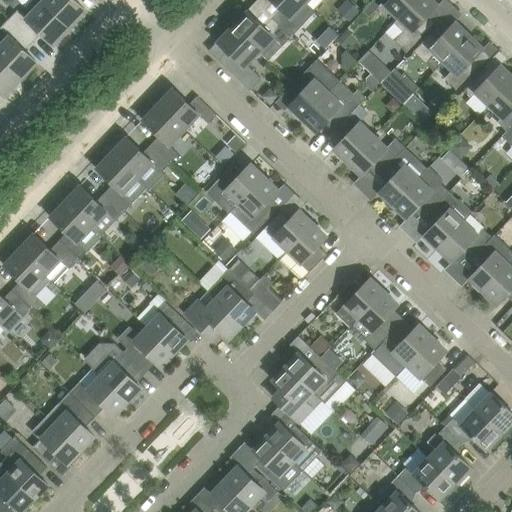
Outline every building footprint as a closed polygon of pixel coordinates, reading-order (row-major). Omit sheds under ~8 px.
[(43,0),(43,1),(71,28),(87,11),(75,0),(43,0)] [(272,0),(281,8),(272,17),(292,36),(301,27),(292,18),(309,0),(272,0)] [(358,10),(348,0),(339,10),(350,19),(358,10)] [(380,6),(373,0),(363,11),(370,17),(380,6)] [(379,0),(398,18),(399,19),(416,0),(379,0)] [(439,5),(433,0),(416,0),(399,19),(395,23),(404,31),(395,41),(407,52),(437,21),(430,14),(439,5)] [(54,45),(71,28),(43,1),(26,18),(18,10),(9,18),(29,37),(37,29),(54,45)] [(264,26),(248,10),(228,31),(242,43),(250,35),(264,48),(274,37),(283,45),(292,36),(272,17),(264,26)] [(9,36),(0,45),(0,58),(21,79),(38,62),(21,46),(29,37),(9,18),(1,28),(9,36)] [(435,71),(443,63),(470,35),(456,21),(447,31),(441,25),(415,52),(435,71)] [(357,38),(348,29),(337,39),(347,49),(357,38)] [(248,65),(260,52),(264,48),(250,35),(242,43),(228,31),(218,42),(228,51),(220,59),(218,57),(217,58),(226,66),(251,90),(262,78),(248,65)] [(452,71),(446,77),(445,78),(456,89),(481,63),(475,57),(484,48),(470,35),(443,63),(452,71)] [(0,91),(5,96),(21,79),(0,58),(0,91)] [(303,119),(340,80),(318,58),(316,60),(289,88),(298,96),(289,106),(303,119)] [(389,68),(379,59),(369,70),(379,79),(389,68)] [(486,68),(465,90),(472,97),(476,93),(489,105),(511,80),(511,74),(501,65),(492,74),(486,68)] [(392,71),(381,83),(390,91),(404,76),(395,68),(392,71)] [(334,131),(367,97),(358,89),(354,93),(340,80),(303,119),(317,132),(326,123),(334,131)] [(511,80),(489,105),(502,117),(498,122),(507,131),(502,136),(511,126),(511,80)] [(261,96),(271,105),(279,96),(270,87),(261,96)] [(200,115),(209,123),(218,114),(198,95),(190,104),(173,88),(172,89),(154,108),(167,121),(175,113),(189,126),(200,115)] [(374,135),(359,121),(366,113),(359,106),(367,98),(367,97),(334,131),(343,139),(334,149),(348,162),(374,135)] [(394,98),(390,102),(390,108),(394,111),(400,105),(394,98)] [(433,112),(424,103),(414,113),(423,122),(433,112)] [(160,135),(151,144),(171,163),(179,154),(170,145),(189,126),(175,113),(167,121),(154,108),(143,120),(160,135)] [(445,113),(433,124),(441,133),(453,122),(445,113)] [(511,145),(511,126),(502,136),(511,145)] [(380,174),(407,147),(397,138),(388,148),(374,135),(348,162),(362,175),(371,166),(380,174)] [(472,147),(460,135),(449,147),(461,158),(472,147)] [(236,136),(229,144),(237,152),(244,144),(236,136)] [(162,172),(171,163),(151,144),(143,152),(127,137),(107,157),(121,170),(129,161),(143,174),(153,163),(162,172)] [(394,205),(430,167),(430,166),(428,168),(407,147),(380,174),(388,182),(380,192),(394,205)] [(113,184),(105,193),(124,212),(133,203),(124,194),(143,174),(129,161),(121,170),(107,157),(97,168),(113,184)] [(220,179),(216,182),(207,192),(230,214),(231,212),(265,176),(251,163),(243,172),(234,164),(220,179)] [(450,191),(441,183),(444,180),(430,167),(394,205),(407,218),(416,209),(425,217),(450,191)] [(499,183),(490,174),(484,180),(493,189),(499,183)] [(279,190),(265,176),(231,212),(254,233),(265,222),(279,207),(270,199),(279,190)] [(83,210),(105,232),(124,212),(105,193),(97,201),(81,185),(61,205),(75,218),(83,210)] [(424,235),(439,248),(464,221),(474,212),(460,198),(458,200),(450,191),(425,217),(433,226),(424,235)] [(67,232),(59,241),(78,260),(87,251),(90,254),(105,239),(102,235),(105,232),(83,210),(75,218),(61,205),(51,216),(67,232)] [(282,210),(269,225),(265,228),(288,250),(314,223),(300,210),(291,219),(282,210)] [(201,219),(192,229),(202,238),(211,229),(201,219)] [(461,252),(470,261),(493,236),(484,227),(478,234),(464,221),(439,248),(452,261),(461,252)] [(288,250),(280,259),(301,280),(310,271),(311,271),(328,254),(319,245),(328,236),(314,223),(288,250)] [(46,276),(52,281),(67,266),(70,269),(78,260),(59,241),(51,249),(34,233),(15,254),(28,267),(36,258),(50,271),(46,276)] [(470,278),(484,291),(511,261),(511,248),(495,234),(493,236),(470,261),(479,269),(470,278)] [(237,249),(226,238),(214,251),(225,261),(237,249)] [(134,251),(129,251),(125,255),(132,262),(139,255),(134,251)] [(37,297),(52,281),(46,276),(50,271),(36,258),(28,267),(15,254),(4,265),(21,281),(12,289),(32,308),(40,300),(37,297)] [(159,269),(146,255),(135,267),(148,280),(159,269)] [(230,269),(232,271),(236,275),(238,277),(248,266),(240,259),(230,269)] [(209,287),(227,267),(219,260),(201,280),(209,287)] [(511,261),(484,291),(498,305),(507,295),(511,299),(511,261)] [(228,268),(207,291),(243,325),(256,311),(247,302),(255,293),(228,268)] [(132,287),(141,278),(132,269),(123,278),(132,287)] [(251,289),(255,293),(260,297),(268,288),(273,283),(265,275),(251,289)] [(337,313),(350,327),(385,291),(371,278),(362,287),(354,279),(337,296),(345,305),(337,313)] [(88,290),(97,299),(107,289),(98,280),(88,290)] [(0,293),(0,316),(4,320),(0,323),(9,332),(23,317),(32,308),(12,289),(5,298),(0,293)] [(207,291),(199,300),(186,314),(212,338),(220,330),(230,338),(243,325),(207,291)] [(399,304),(385,291),(350,327),(351,327),(359,318),(372,331),(365,339),(375,349),(400,323),(390,313),(399,304)] [(187,321),(180,314),(167,302),(158,311),(161,313),(148,327),(175,353),(188,339),(179,330),(187,321)] [(411,333),(400,323),(375,349),(371,354),(395,377),(407,364),(433,337),(420,324),(411,333)] [(127,348),(124,351),(142,368),(152,358),(162,366),(175,353),(148,327),(139,335),(130,326),(118,338),(127,348)] [(317,352),(321,356),(332,345),(322,335),(311,346),(317,352)] [(447,351),(433,337),(407,364),(430,386),(447,368),(439,360),(447,351)] [(142,368),(124,351),(115,360),(107,353),(93,368),(101,375),(128,401),(142,387),(133,378),(142,368)] [(286,366),(321,400),(335,413),(356,390),(339,373),(317,352),(309,361),(300,352),(286,366)] [(58,361),(50,353),(41,362),(49,370),(58,361)] [(274,397),(288,411),(300,422),(321,400),(286,366),(273,380),(282,389),(274,397)] [(454,368),(440,382),(436,386),(445,394),(463,376),(454,368)] [(358,387),(367,378),(358,370),(349,379),(358,387)] [(80,381),(70,392),(96,417),(106,406),(115,415),(128,401),(101,375),(89,389),(80,381)] [(68,410),(55,424),(82,450),(95,436),(86,427),(96,417),(70,392),(60,402),(68,410)] [(490,393),(476,408),(503,434),(511,424),(511,411),(491,392),(490,393)] [(396,401),(386,412),(398,424),(409,413),(396,401)] [(503,434),(476,408),(460,424),(454,417),(445,426),(463,443),(471,435),(488,450),(503,434)] [(367,428),(378,439),(389,426),(378,416),(367,428)] [(280,421),(267,436),(304,471),(323,451),(305,434),(295,424),(290,430),(280,421)] [(33,446),(37,450),(51,463),(60,455),(69,463),(82,450),(55,424),(33,446)] [(436,449),(429,457),(456,483),(472,467),(456,451),(463,443),(445,426),(438,434),(436,433),(428,441),(436,449)] [(8,456),(0,464),(8,472),(35,498),(49,484),(40,475),(48,467),(29,449),(15,436),(2,450),(8,456)] [(285,490),(304,471),(267,436),(254,449),(263,458),(257,464),(267,474),(285,490)] [(350,473),(329,453),(326,457),(347,476),(350,473)] [(361,463),(351,453),(341,464),(352,473),(361,463)] [(441,499),(456,483),(429,457),(413,473),(407,467),(398,475),(416,492),(424,484),(441,499)] [(225,479),(252,505),(263,493),(270,500),(279,491),(264,477),(254,468),(248,474),(239,465),(225,479)] [(35,498),(8,472),(0,481),(0,511),(4,511),(13,503),(22,511),(35,498)] [(420,511),(408,501),(416,492),(398,475),(390,484),(397,490),(382,506),(387,511),(420,511)] [(245,511),(252,505),(225,479),(212,493),(222,501),(216,508),(220,511),(245,511)] [(313,511),(319,506),(311,498),(302,508),(305,511),(313,511)]
